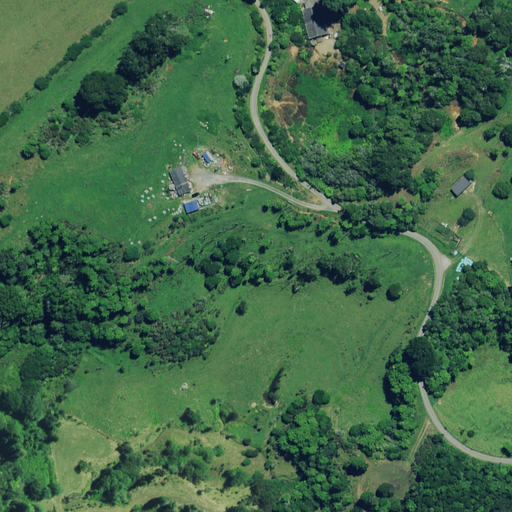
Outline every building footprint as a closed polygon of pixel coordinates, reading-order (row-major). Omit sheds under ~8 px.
[(329,34),(322,6),(302,12),(310,39),(329,34)] [(343,59),(338,65),(345,70),(350,64),(343,59)] [(187,145),(184,141),(178,146),(181,150),(187,145)] [(212,161),(207,153),(203,155),(208,163),(212,161)] [(192,191),(182,167),(171,172),(180,196),(192,191)] [(470,184),(464,178),(451,189),(458,196),(470,184)] [(199,210),(196,201),(185,205),(188,213),(199,210)]
